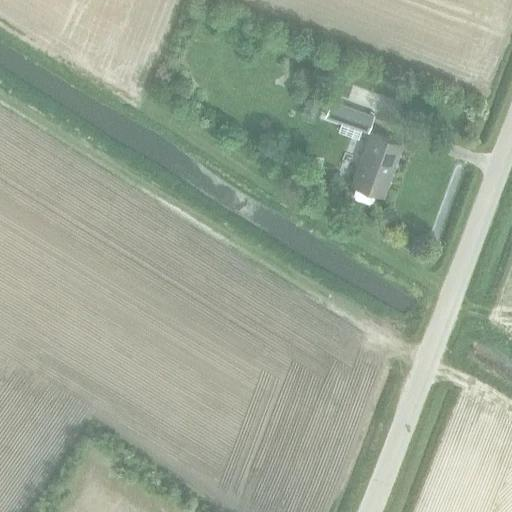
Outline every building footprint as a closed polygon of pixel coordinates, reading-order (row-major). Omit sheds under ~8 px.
[(355,88),(373,91),(375,80),(357,76),(355,88)] [(341,120),(366,129),(373,114),(347,104),(341,120)] [(382,120),(396,132),(402,125),(389,113),(382,120)] [(351,184),(384,195),(402,143),(371,130),(351,184)] [(305,176),(321,177),(322,161),(306,161),(305,176)]
